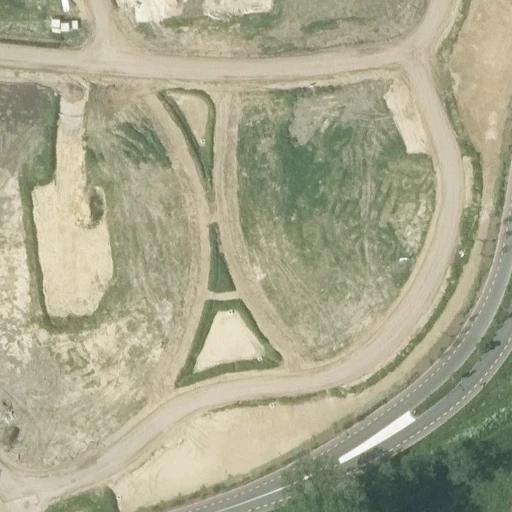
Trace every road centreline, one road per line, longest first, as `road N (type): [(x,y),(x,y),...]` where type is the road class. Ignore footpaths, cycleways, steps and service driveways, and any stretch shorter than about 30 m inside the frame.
road 1 (residential): [(400,50),(446,169),(447,235),(434,275),(382,344),(344,368),(305,379),(281,373),(251,334)]
road 2 (residential): [(0,481),(21,491),(83,472),(195,368),(251,334)]
road 3 (residential): [(251,334),(202,184),(187,74)]
road 4 (unclassified): [(511,227),(494,290),(465,340),(372,442)]
road 5 (residential): [(400,50),(187,74)]
road 6 (unclassified): [(372,442),(427,417),(459,391),(511,318)]
road 7 (residential): [(118,42),(80,59),(0,57)]
